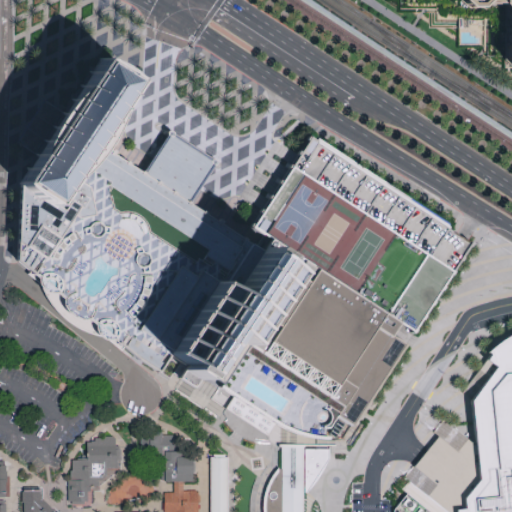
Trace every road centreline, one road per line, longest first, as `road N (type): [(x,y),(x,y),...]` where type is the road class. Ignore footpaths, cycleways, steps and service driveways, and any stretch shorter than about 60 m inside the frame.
road 1 (primary): [(311,107),(511,225)]
road 2 (residential): [(140,399),(131,372),(0,272)]
road 3 (primary): [(511,191),(360,92)]
road 4 (primary): [(360,92),(220,0)]
road 5 (primary): [(185,25),(311,107)]
